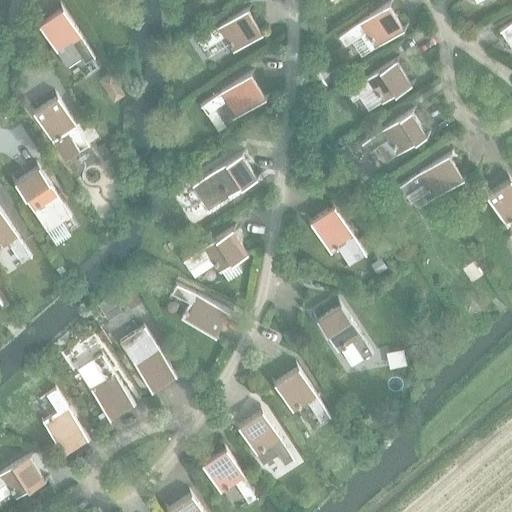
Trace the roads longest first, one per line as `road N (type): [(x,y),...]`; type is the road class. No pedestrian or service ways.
road 1 (unclassified): [(195,425),(253,330),(280,229),(293,0)]
road 2 (unclassified): [(195,425),(175,419),(129,429),(95,452),(83,479),(101,504),(121,508),(150,493),(180,459),(192,430)]
road 3 (unclassified): [(461,36),(451,63),(454,101),(491,131),(511,124)]
